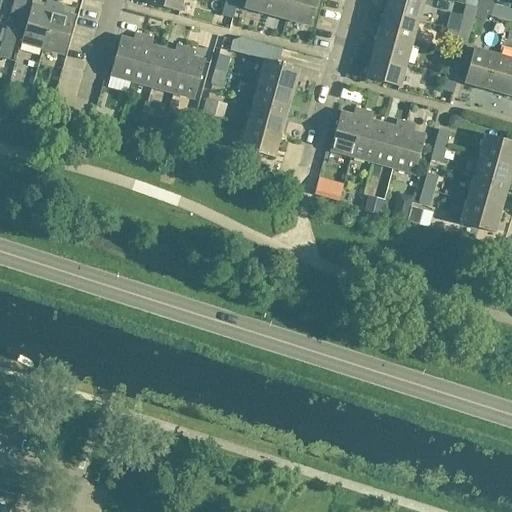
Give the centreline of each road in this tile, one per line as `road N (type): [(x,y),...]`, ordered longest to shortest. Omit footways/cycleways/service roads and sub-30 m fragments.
road 1 (primary): [(511,416),(0,253)]
road 2 (residential): [(306,164),(352,0)]
